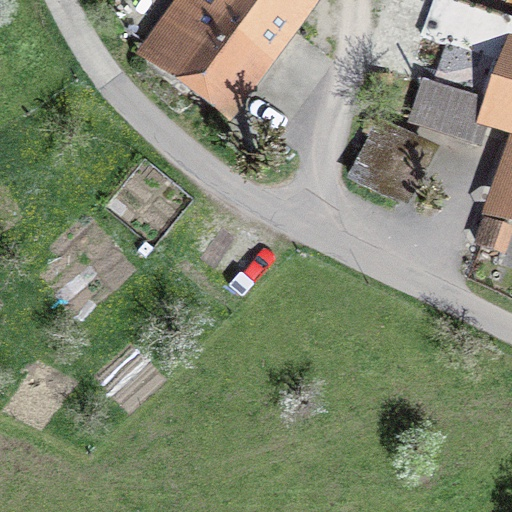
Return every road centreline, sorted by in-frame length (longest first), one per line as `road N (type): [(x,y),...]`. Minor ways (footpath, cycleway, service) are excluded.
road 1 (unclassified): [(67,0),(114,84),(199,167),(511,332)]
road 2 (track): [(352,0),(356,40),(320,232)]
